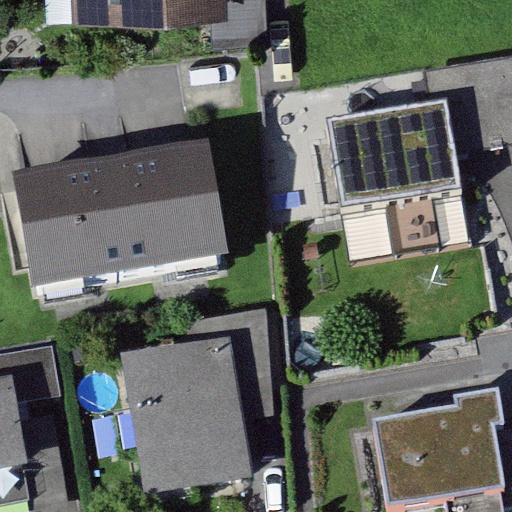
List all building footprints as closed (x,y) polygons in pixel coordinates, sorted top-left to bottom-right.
[(220,0),(93,0),(94,19),(221,15),(220,0)] [(433,124),(325,141),(339,226),(446,208),(433,124)] [(213,175),(22,201),(37,308),(228,281),(213,175)] [(0,506),(33,501),(34,511),(78,511),(63,417),(22,424),(20,412),(68,404),(59,352),(0,361),(0,506)] [(229,366),(142,377),(158,499),(245,488),(229,366)] [(511,491),(501,402),(375,418),(386,511),(426,511),(511,501),(511,491)]
